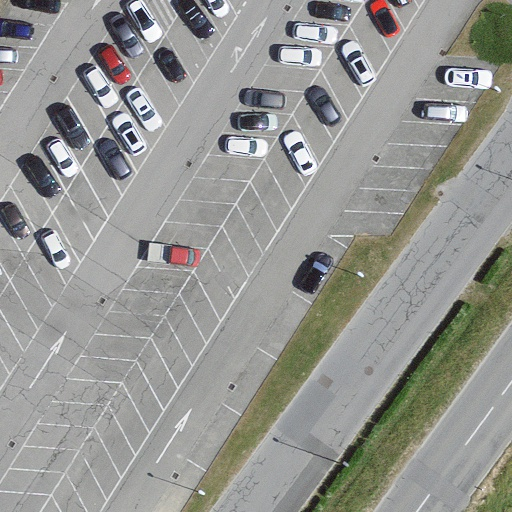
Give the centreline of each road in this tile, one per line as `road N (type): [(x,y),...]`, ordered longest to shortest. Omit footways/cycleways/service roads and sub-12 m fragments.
road 1 (residential): [(259,511),(511,172)]
road 2 (secondary): [(511,381),(417,511)]
